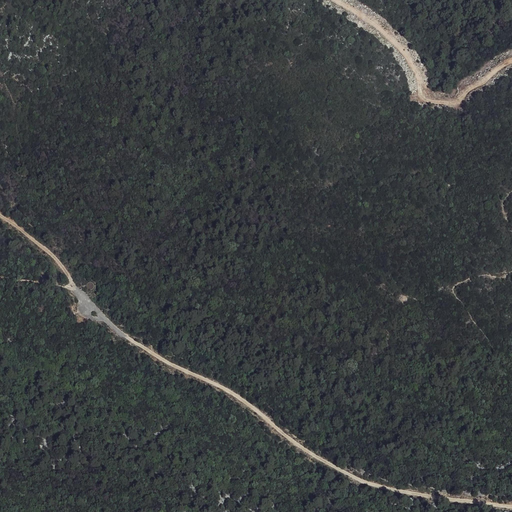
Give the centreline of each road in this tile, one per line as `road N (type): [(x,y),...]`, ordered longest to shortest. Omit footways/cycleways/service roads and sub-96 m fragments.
road 1 (track): [(0,225),(45,256),(66,289),(111,330),(223,392),(266,430),(354,482),(401,495),(511,504)]
road 2 (track): [(511,61),(461,97),(426,96),(406,43),(346,0)]
